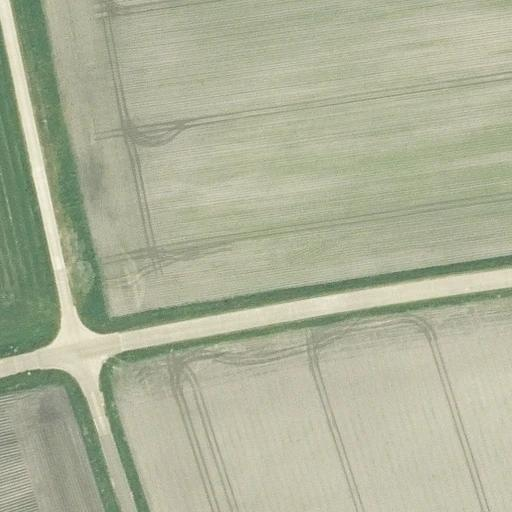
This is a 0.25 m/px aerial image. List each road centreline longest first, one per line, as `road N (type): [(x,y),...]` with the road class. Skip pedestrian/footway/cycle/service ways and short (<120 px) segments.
road 1 (tertiary): [(76,350),(511,277)]
road 2 (unclassified): [(76,350),(2,0)]
road 3 (unclassified): [(129,511),(76,350)]
